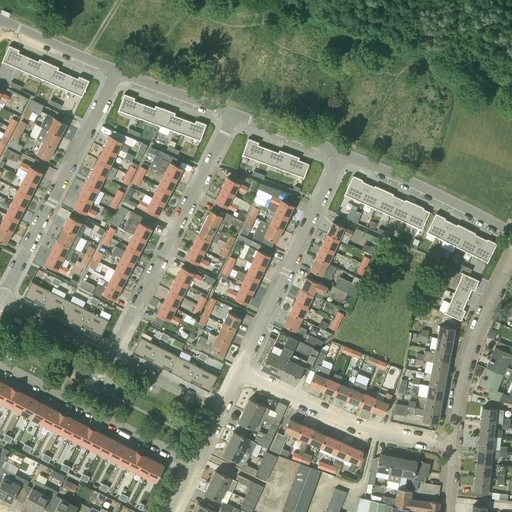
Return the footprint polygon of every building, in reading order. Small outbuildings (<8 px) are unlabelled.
[(22,71),(29,56),(28,55),(28,56),(18,52),(19,50),(9,45),(2,63),(3,62),(22,70),(21,71),(22,71)] [(29,56),(22,71),(22,72),(23,70),(42,79),(41,80),(42,80),(49,63),(39,58),(38,61),(29,57),(29,56)] [(49,63),(42,80),(43,79),(61,87),(61,89),(68,73),(67,74),(58,70),(59,67),(49,63)] [(10,70),(0,70),(0,79),(10,80),(10,70)] [(68,73),(61,89),(62,89),(62,88),(81,96),(81,97),(82,98),(89,80),(79,76),(78,78),(68,74),(69,73),(68,73)] [(50,101),(53,87),(39,83),(35,97),(50,101)] [(0,98),(2,100),(6,102),(9,96),(0,91),(0,98)] [(138,119),(139,119),(145,103),(144,103),(144,104),(134,100),(135,98),(124,94),(118,112),(119,112),(119,111),(139,118),(138,119)] [(39,114),(44,105),(32,99),(27,108),(32,110),(39,114)] [(145,103),(139,119),(139,118),(159,125),(158,127),(159,127),(165,109),(155,105),(154,108),(145,104),(145,103)] [(175,113),(165,109),(159,127),(160,125),(179,133),(179,134),(185,118),(184,119),(174,115),(175,113)] [(47,114),(41,126),(61,136),(67,124),(47,114)] [(8,126),(13,129),(18,121),(12,118),(8,126)] [(185,118),(179,134),(180,133),(200,140),(199,141),(200,142),(206,124),(196,120),(195,123),(185,119),(186,118),(185,118)] [(17,128),(23,132),(27,124),(21,120),(17,128)] [(13,129),(8,126),(1,138),(7,141),(13,129)] [(54,148),(61,136),(41,126),(42,127),(36,139),(43,142),(54,148)] [(154,140),(166,146),(173,132),(161,126),(154,140)] [(19,140),(23,132),(17,128),(13,137),(19,140)] [(127,151),(130,145),(110,135),(104,147),(116,153),(119,147),(127,151)] [(263,164),(269,148),(268,147),(268,148),(258,145),(259,142),(248,138),(242,156),(243,156),(243,155),(263,162),(262,164),(263,164)] [(22,146),(18,144),(11,140),(8,146),(20,151),(22,146)] [(43,142),(37,154),(48,160),(54,148),(43,142)] [(143,154),(147,146),(148,145),(142,142),(138,152),(143,154)] [(98,159),(110,165),(116,153),(104,147),(98,159)] [(20,155),(7,148),(4,155),(17,161),(20,155)] [(269,148),(263,164),(263,163),(283,170),(282,171),(283,171),(289,153),(279,150),(278,152),(269,149),(269,148)] [(164,174),(176,180),(182,168),(177,165),(180,160),(174,157),(161,151),(159,155),(155,153),(148,166),(164,174)] [(299,157),(289,153),(283,171),(284,170),(303,177),(303,179),(304,179),(309,164),(298,160),(299,157)] [(92,171),(104,177),(110,165),(98,159),(92,171)] [(24,178),(36,184),(42,172),(22,162),(19,168),(16,174),(24,179),(24,178)] [(126,174),(132,176),(136,168),(138,164),(132,162),(130,165),(126,174)] [(136,174),(142,177),(146,169),(140,166),(136,174)] [(86,183),(98,189),(104,177),(92,171),(86,183)] [(132,176),(126,174),(122,182),(128,185),(132,176)] [(142,177),(136,174),(132,183),(138,186),(142,177)] [(164,174),(158,186),(170,192),(176,180),(164,174)] [(359,203),(360,203),(369,183),(368,183),(368,184),(362,181),(363,180),(353,175),(344,196),(345,196),(345,195),(360,201),(359,203)] [(245,193),(247,187),(244,186),(227,177),(221,189),(233,195),(237,188),(245,193)] [(24,179),(18,190),(30,196),(36,184),(24,178),(24,179)] [(92,201),(98,189),(86,183),(80,195),(92,201)] [(273,196),(276,189),(275,188),(260,183),(257,190),(273,196)] [(375,210),(384,189),(375,185),(374,186),(369,184),(369,183),(360,203),(361,202),(375,208),(375,210)] [(134,209),(136,203),(129,199),(135,188),(130,186),(121,203),(134,209)] [(170,192),(158,186),(152,198),(164,204),(170,192)] [(114,198),(119,201),(124,192),(118,189),(114,198)] [(230,202),(233,195),(221,189),(215,201),(235,211),(238,206),(230,202)] [(390,217),(399,197),(399,196),(399,197),(393,195),(393,194),(384,189),(375,210),(376,209),(390,215),(390,217)] [(30,196),(18,190),(12,202),(24,208),(30,196)] [(89,207),(92,201),(80,195),(74,207),(94,217),(97,211),(89,207)] [(294,205),(278,198),(273,196),(271,202),(267,208),(276,212),(288,218),(294,205)] [(405,223),(406,224),(415,203),(406,199),(405,200),(399,198),(400,197),(399,197),(390,217),(391,217),(391,216),(406,222),(405,223)] [(119,201),(114,198),(109,206),(115,209),(119,201)] [(164,204),(152,198),(149,205),(140,200),(138,205),(158,216),(164,204)] [(246,203),(243,201),(240,207),(243,209),(247,210),(248,210),(250,205),(246,203)] [(24,208),(12,202),(6,214),(18,220),(24,208)] [(424,207),(415,203),(406,224),(407,223),(421,229),(421,230),(421,231),(430,212),(423,209),(424,207)] [(249,214),(255,217),(259,209),(253,206),(249,214)] [(121,207),(116,215),(123,219),(128,211),(121,207)] [(236,225),(237,225),(240,227),(243,221),(242,220),(233,216),(232,216),(230,220),(211,210),(205,222),(216,228),(220,222),(228,226),(230,222),(236,225)] [(124,230),(133,234),(145,240),(152,228),(139,222),(142,217),(132,211),(129,217),(130,218),(124,230)] [(0,214),(0,225),(12,232),(18,220),(6,214),(1,212),(0,214)] [(276,212),(270,224),(282,230),(288,218),(276,212)] [(441,241),(451,221),(450,222),(445,219),(445,218),(436,213),(426,233),(427,233),(427,232),(442,239),(441,241)] [(255,217),(249,214),(245,222),(251,225),(255,217)] [(92,228),(86,226),(86,225),(69,216),(63,228),(80,237),(83,232),(88,235),(92,228)] [(270,224),(261,219),(252,237),(259,241),(271,246),(274,241),(276,242),(282,230),(270,224)] [(327,233),(339,239),(343,233),(351,237),(353,231),(333,221),(327,233)] [(451,221),(441,241),(442,241),(442,240),(457,247),(456,248),(457,248),(466,228),(457,224),(457,225),(451,222),(452,221),(451,221)] [(210,240),(217,243),(223,231),(216,228),(205,222),(198,234),(210,240)] [(12,232),(0,225),(0,240),(6,244),(12,232)] [(105,234),(111,237),(115,229),(110,226),(105,234)] [(74,249),(80,237),(63,228),(57,240),(74,249)] [(472,256),(481,236),(481,237),(475,234),(476,233),(466,228),(457,248),(458,247),(472,254),(471,255),(472,256)] [(334,251),(339,239),(327,233),(321,245),(334,251)] [(111,237),(105,234),(99,246),(101,247),(103,243),(107,246),(111,237)] [(123,243),(122,243),(139,252),(145,240),(133,234),(128,245),(123,243)] [(204,252),(210,240),(198,234),(192,246),(204,252)] [(250,247),(258,250),(260,244),(240,234),(237,240),(237,241),(250,247)] [(92,242),(97,245),(100,238),(95,236),(92,242)] [(481,236),(472,256),(473,255),(487,262),(486,263),(487,263),(497,243),(487,239),(487,240),(481,237),(482,236),(481,236)] [(228,239),(224,247),(230,250),(234,241),(228,239)] [(51,252),(63,258),(68,260),(74,249),(57,240),(51,252)] [(139,252),(122,243),(116,255),(117,256),(121,258),(133,264),(139,252)] [(328,263),(334,251),(321,245),(316,257),(328,263)] [(85,254),(91,257),(95,249),(89,246),(85,254)] [(99,261),(103,253),(105,250),(101,247),(99,246),(93,258),(99,261)] [(201,258),(204,252),(192,246),(186,258),(206,268),(209,262),(201,258)] [(226,258),(230,250),(224,247),(220,255),(226,258)] [(270,256),(258,250),(250,247),(247,252),(244,258),(252,262),(264,268),(270,256)] [(451,252),(445,249),(443,255),(448,258),(451,252)] [(60,265),(63,258),(51,252),(45,264),(65,274),(68,269),(60,265)] [(91,257),(85,254),(81,262),(87,265),(91,257)] [(360,264),(366,267),(370,258),(364,255),(360,264)] [(111,268),(115,270),(127,276),(133,264),(121,258),(117,256),(111,268)] [(226,264),(231,267),(235,259),(230,256),(226,264)] [(310,270),(330,279),(333,274),(325,270),(328,263),(316,257),(310,270)] [(99,261),(93,258),(89,267),(95,270),(99,261)] [(259,280),(264,268),(252,262),(246,274),(259,280)] [(231,267),(226,264),(222,272),(227,275),(228,274),(231,267)] [(366,267),(360,264),(356,272),(362,275),(366,267)] [(176,278),(187,284),(190,278),(199,282),(202,277),(182,267),(176,278)] [(127,276),(115,270),(109,281),(109,282),(121,288),(127,276)] [(246,274),(239,270),(236,277),(243,281),(241,286),(253,292),(259,280),(246,274)] [(453,292),(453,293),(468,299),(469,299),(468,299),(472,289),(474,290),(479,280),(462,272),(461,273),(462,274),(454,293),(453,292)] [(215,279),(206,275),(204,281),(212,285),(215,279)] [(334,286),(347,292),(355,296),(360,286),(339,276),(334,286)] [(306,277),(301,289),(313,295),(321,299),(324,293),(343,302),(347,292),(334,286),(332,285),(330,289),(326,288),(327,287),(306,277)] [(169,290),(181,296),(187,284),(176,278),(169,290)] [(97,286),(95,285),(85,281),(83,279),(79,286),(91,293),(100,298),(102,293),(115,300),(121,288),(109,282),(109,281),(106,280),(102,287),(98,284),(97,286)] [(24,297),(34,302),(36,299),(44,304),(43,306),(41,305),(41,306),(43,307),(51,291),(32,281),(24,297)] [(253,292),(241,286),(238,292),(230,289),(227,294),(247,304),(253,292)] [(301,289),(295,301),(307,307),(313,295),(301,289)] [(163,302),(175,308),(181,296),(169,290),(163,302)] [(51,291),(43,307),(53,312),(55,309),(63,313),(62,316),(60,315),(62,316),(70,301),(51,291)] [(468,299),(453,293),(452,293),(454,294),(445,313),(444,312),(444,313),(461,320),(466,310),(463,309),(467,300),(468,300),(468,299)] [(200,296),(196,304),(202,307),(206,299),(200,296)] [(70,301),(62,316),(72,322),(74,319),(82,323),(81,326),(79,325),(81,326),(89,310),(70,301)] [(302,319),(307,307),(295,301),(289,313),(302,319)] [(175,308),(163,302),(157,314),(158,315),(166,318),(177,324),(180,319),(176,316),(179,310),(175,308)] [(332,306),(325,303),(322,309),(329,312),(332,306)] [(198,315),(202,307),(196,304),(192,312),(198,315)] [(202,314),(208,317),(212,309),(206,306),(202,314)] [(90,331),(101,336),(109,320),(89,310),(81,326),(84,327),(82,326),(83,324),(92,328),(90,331)] [(334,319),(340,322),(344,314),(338,311),(334,319)] [(223,324),(235,330),(241,318),(228,312),(223,324)] [(299,325),(302,319),(289,313),(284,325),(304,335),(307,329),(299,325)] [(208,317),(202,314),(198,323),(204,325),(208,317)] [(152,324),(160,328),(166,318),(158,315),(153,324),(152,323),(152,324)] [(340,322),(334,319),(330,328),(336,331),(340,322)] [(329,324),(321,320),(318,327),(326,330),(329,324)] [(213,334),(217,336),(229,342),(235,330),(223,324),(219,322),(213,334)] [(421,331),(428,332),(430,323),(423,322),(421,331)] [(440,325),(438,337),(453,340),(455,328),(440,325)] [(496,332),(490,330),(488,336),(494,339),(496,332)] [(298,340),(280,331),(276,339),(269,336),(259,356),(265,359),(261,368),(262,369),(279,377),(280,377),(292,351),(298,340)] [(428,332),(421,331),(420,340),(427,341),(428,332)] [(229,342),(217,336),(213,334),(210,332),(207,339),(200,336),(195,346),(206,352),(209,347),(223,354),(229,342)] [(309,334),(306,341),(318,347),(324,342),(323,342),(309,334)] [(132,352),(143,358),(144,355),(153,359),(152,362),(150,361),(152,362),(160,346),(141,336),(132,352)] [(436,349),(450,352),(453,340),(438,337),(436,349)] [(295,384),(305,365),(311,367),(318,350),(298,340),(292,351),(280,377),(295,384)] [(351,355),(353,349),(344,345),(341,351),(351,355)] [(509,361),(511,362),(511,346),(509,345),(506,352),(495,347),(487,368),(499,373),(508,377),(508,376),(511,368),(507,366),(509,361)] [(160,346),(152,362),(162,367),(163,365),(172,369),(171,371),(169,370),(169,371),(171,372),(179,356),(160,346)] [(311,367),(315,370),(309,385),(322,390),(327,378),(330,370),(320,366),(326,350),(322,348),(321,347),(318,350),(311,367)] [(423,359),(434,361),(448,364),(450,352),(436,349),(430,348),(430,351),(424,350),(424,353),(417,352),(416,358),(423,359)] [(353,349),(351,355),(359,358),(361,352),(353,349)] [(366,361),(376,365),(378,359),(369,355),(366,361)] [(179,356),(171,372),(181,377),(183,374),(191,379),(190,381),(188,380),(188,381),(190,382),(198,366),(179,356)] [(386,362),(378,359),(376,365),(383,368),(386,362)] [(431,373),(446,376),(448,364),(434,361),(431,373)] [(199,386),(209,392),(218,376),(198,366),(190,382),(192,383),(193,383),(191,382),(192,379),(200,383),(199,386)] [(493,389),(499,373),(487,368),(480,384),(491,389),(488,396),(499,401),(502,393),(493,389)] [(334,395),(339,383),(342,376),(335,373),(332,380),(327,378),(322,390),(334,395)] [(431,373),(429,385),(444,388),(446,376),(431,373)] [(347,400),(355,380),(354,380),(351,388),(339,383),(334,395),(347,400)] [(367,385),(355,380),(347,400),(359,405),(364,393),(366,389),(365,389),(367,385)] [(397,392),(405,394),(407,381),(401,380),(397,392)] [(1,381),(0,382),(0,401),(2,402),(10,386),(1,381)] [(421,396),(442,400),(444,388),(429,385),(427,397),(421,396)] [(12,407),(20,391),(10,386),(2,402),(12,407)] [(21,412),(30,396),(20,391),(12,407),(21,412)] [(383,401),(377,398),(371,410),(384,415),(392,395),(386,392),(383,401)] [(371,410),(377,398),(364,393),(359,405),(371,410)] [(31,417),(39,400),(30,396),(21,412),(31,417)] [(421,396),(419,407),(418,408),(425,409),(440,412),(442,400),(421,396)] [(243,410),(259,418),(264,420),(277,426),(283,415),(286,406),(278,402),(274,411),(277,412),(274,417),(267,414),(270,409),(264,406),(249,399),(243,410)] [(40,422),(49,405),(39,400),(31,417),(40,422)] [(440,412),(425,409),(418,408),(415,407),(408,406),(395,404),(393,413),(407,416),(407,411),(414,412),(414,414),(424,415),(423,421),(437,424),(440,412)] [(50,427),(59,410),(49,405),(40,422),(50,427)] [(495,422),(502,423),(509,423),(510,418),(503,417),(503,409),(496,408),(483,407),(481,421),(495,422)] [(60,432),(68,415),(59,410),(50,427),(60,432)] [(259,431),(264,420),(259,418),(243,410),(238,422),(254,429),(259,431)] [(69,437),(78,420),(68,415),(60,432),(69,437)] [(297,437),(302,424),(290,419),(284,431),(285,432),(284,435),(278,433),(270,450),(279,454),(285,441),(286,442),(290,434),(297,437)] [(79,442),(87,425),(78,420),(69,437),(79,442)] [(500,429),(494,429),(495,422),(481,421),(480,435),(493,436),(501,437),(502,431),(500,429)] [(301,448),(298,453),(294,452),(291,458),(300,461),(303,455),(305,450),(305,449),(308,442),(309,442),(314,430),(302,424),(297,437),(302,439),(299,447),(301,448)] [(88,447),(97,430),(87,425),(79,442),(88,447)] [(98,452),(107,435),(97,430),(88,447),(98,452)] [(314,430),(309,442),(321,448),(327,435),(314,430)] [(259,431),(256,436),(270,443),(273,437),(259,431)] [(228,443),(244,450),(249,439),(233,432),(228,443)] [(108,456),(116,440),(107,435),(98,452),(108,456)] [(321,448),(320,451),(332,456),(339,441),(327,435),(321,448)] [(478,449),(492,450),(493,443),(493,436),(480,435),(478,449)] [(265,447),(268,448),(270,443),(256,436),(253,442),(265,447)] [(117,461),(126,445),(116,440),(108,456),(117,461)] [(344,462),(351,446),(339,441),(332,456),(344,462)] [(238,462),(244,450),(228,443),(223,454),(238,462)] [(127,466),(135,450),(126,445),(117,461),(127,466)] [(363,452),(351,446),(344,462),(351,465),(349,470),(354,472),(363,452)] [(0,470),(2,467),(4,462),(9,452),(10,451),(3,447),(0,453),(0,470)] [(499,456),(506,457),(506,452),(499,451),(492,450),(478,449),(477,463),(490,464),(491,458),(499,459),(499,456)] [(137,471),(145,455),(135,450),(127,466),(137,471)] [(266,452),(264,458),(275,463),(277,457),(266,452)] [(377,470),(389,472),(392,456),(380,453),(377,470)] [(146,476),(155,460),(145,455),(137,471),(146,476)] [(303,455),(300,461),(309,464),(311,458),(303,455)] [(400,482),(401,475),(404,458),(392,456),(389,472),(386,487),(398,489),(398,487),(399,482),(400,482)] [(275,463),(264,458),(261,464),(272,469),(275,463)] [(425,482),(426,476),(428,477),(430,464),(417,460),(417,461),(404,458),(401,475),(413,477),(413,480),(425,482)] [(164,464),(155,460),(146,476),(156,481),(155,481),(156,481),(165,465),(164,464)] [(326,470),(328,464),(319,461),(317,467),(326,470)] [(489,478),(490,464),(477,463),(476,477),(489,478)] [(258,470),(255,469),(243,464),(240,469),(252,475),(255,476),(258,470)] [(272,469),(261,464),(258,470),(269,475),(272,469)] [(298,469),(309,473),(311,467),(300,464),(298,469)] [(328,464),(326,470),(334,473),(336,467),(328,464)] [(0,496),(3,498),(11,482),(15,474),(2,467),(0,470),(0,496)] [(311,467),(309,473),(318,476),(320,471),(311,467)] [(296,475),(307,479),(309,473),(298,469),(296,475)] [(210,482),(225,489),(231,478),(215,470),(210,482)] [(258,470),(255,476),(266,481),(269,475),(258,470)] [(376,472),(370,471),(367,483),(373,484),(374,485),(376,472)] [(63,481),(66,475),(60,473),(57,478),(63,481)] [(318,476),(309,473),(307,479),(316,482),(318,476)] [(19,500),(24,503),(24,504),(32,508),(40,492),(47,478),(39,474),(32,488),(27,485),(19,500)] [(253,482),(249,480),(238,475),(235,481),(247,486),(250,488),(250,487),(253,482)] [(294,481),(305,485),(307,479),(296,475),(294,481)] [(488,492),(488,485),(489,478),(476,477),(474,491),(488,492)] [(66,478),(63,485),(75,491),(78,484),(66,478)] [(316,482),(307,479),(305,485),(314,488),(316,482)] [(292,487),(303,491),(305,485),(294,481),(292,487)] [(12,502),(14,498),(19,500),(27,485),(24,483),(22,487),(19,486),(11,482),(3,498),(12,502)] [(220,500),(225,489),(210,482),(204,493),(220,500)] [(253,482),(250,487),(261,492),(263,487),(253,482)] [(305,485),(303,491),(312,494),(314,488),(305,485)] [(250,487),(250,488),(247,493),(258,498),(261,492),(250,487)] [(290,493),(301,497),(303,491),(292,487),(290,493)] [(397,497),(409,499),(411,489),(398,487),(398,489),(397,497)] [(346,492),(335,488),(333,493),(344,498),(346,492)] [(312,494),(303,491),(301,497),(310,500),(312,494)] [(48,511),(51,504),(56,495),(55,495),(52,498),(49,496),(40,492),(32,508),(38,511),(40,511),(43,508),(48,511)] [(247,493),(245,498),(256,503),(258,498),(247,493)] [(287,499),(298,503),(301,497),(290,493),(287,499)] [(342,503),(344,498),(333,493),(331,499),(342,503)] [(56,495),(51,504),(48,511),(50,511),(64,511),(69,503),(61,498),(56,495)] [(390,505),(393,505),(395,506),(397,498),(383,495),(382,502),(390,504),(390,505)] [(310,500),(301,497),(298,503),(307,506),(310,500)] [(408,508),(418,509),(429,511),(429,502),(409,499),(397,497),(397,498),(395,506),(408,508)] [(245,498),(242,504),(253,508),(256,503),(245,498)] [(407,511),(408,508),(395,506),(393,505),(390,505),(390,504),(382,502),(360,498),(359,504),(370,506),(369,511),(407,511)] [(285,504),(296,509),(298,503),(287,499),(285,504)] [(340,509),(342,503),(331,499),(328,504),(340,509)] [(437,511),(438,511),(439,502),(430,501),(429,502),(429,511),(437,511)] [(77,507),(69,503),(64,511),(81,511),(85,505),(79,502),(77,507)] [(220,508),(229,511),(232,511),(235,507),(223,502),(220,508)] [(298,503),(296,509),(305,511),(307,506),(298,503)]
